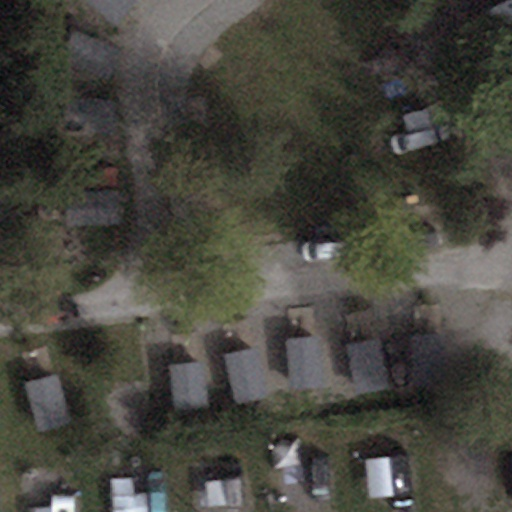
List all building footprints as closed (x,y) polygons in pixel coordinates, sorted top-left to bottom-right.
[(353,385),(389,382),(384,331),(349,334),(353,385)] [(323,333),(288,332),(287,377),(322,378),(323,333)] [(257,339),(221,345),(230,395),(266,389),(257,339)] [(178,402),(209,404),(211,357),(180,355),(178,402)] [(57,365),(27,374),(40,419),(70,410),(57,365)] [(181,511),(179,464),(132,466),(133,511),(181,511)]
